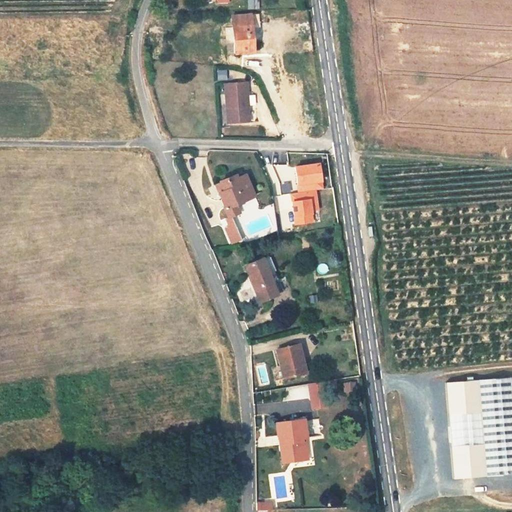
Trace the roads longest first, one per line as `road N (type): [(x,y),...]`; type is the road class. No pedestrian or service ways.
road 1 (residential): [(248,511),(241,353),(157,145)]
road 2 (secondary): [(394,511),(340,146)]
road 3 (residential): [(340,146),(157,145)]
road 4 (residential): [(157,145),(0,142)]
road 5 (residential): [(157,145),(137,41),(151,0)]
road 6 (secondary): [(340,146),(319,0)]
